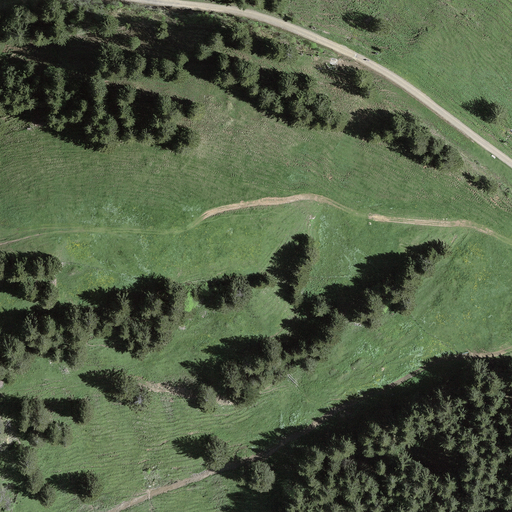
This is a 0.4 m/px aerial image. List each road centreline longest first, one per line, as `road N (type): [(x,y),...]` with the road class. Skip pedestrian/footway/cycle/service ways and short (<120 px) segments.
road 1 (track): [(154,0),(215,7),(309,37),(389,74),(511,162)]
road 2 (track): [(511,495),(380,444),(253,463)]
